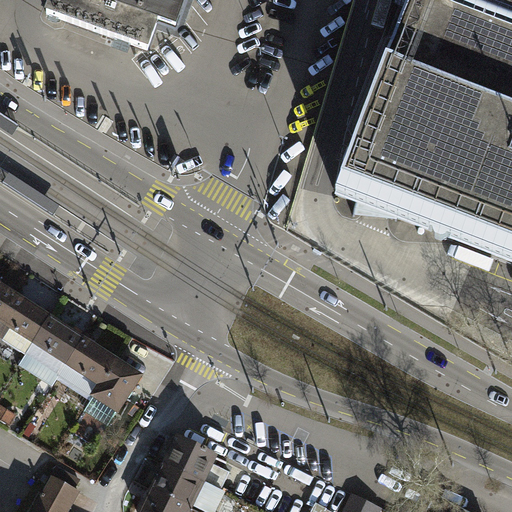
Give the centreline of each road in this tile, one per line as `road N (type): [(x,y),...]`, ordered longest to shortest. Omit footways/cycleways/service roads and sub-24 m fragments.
road 1 (unknown): [(511,307),(340,241),(314,216),(308,181),(363,0)]
road 2 (secondary): [(511,410),(213,235)]
road 3 (secondary): [(206,342),(299,391),(511,472)]
road 4 (secondary): [(213,235),(0,98)]
road 5 (secondary): [(0,206),(175,321)]
road 6 (residential): [(206,342),(104,494),(102,511)]
